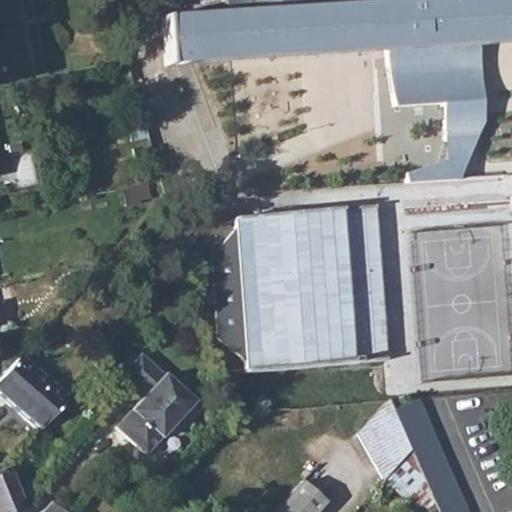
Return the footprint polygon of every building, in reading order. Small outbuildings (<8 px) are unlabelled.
[(0,0),(0,84),(13,81),(29,78),(40,76),(48,74),(32,0),(0,0)] [(511,41),(511,0),(435,0),(234,12),(164,17),(160,15),(163,66),(167,66),(167,63),(390,49),(476,44),(511,41)] [(233,0),(234,12),(435,0),(233,0)] [(476,44),(390,49),(394,106),(437,103),(481,100),(476,44)] [(48,74),(40,76),(42,87),(67,82),(64,71),(48,74)] [(29,78),(13,81),(16,95),(33,91),(29,78)] [(481,100),(437,103),(445,158),(403,168),(404,183),(454,178),(483,122),(481,100)] [(126,130),(133,157),(150,153),(143,127),(126,130)] [(24,142),(26,151),(44,147),(42,137),(24,142)] [(8,144),(10,155),(22,152),(20,142),(8,144)] [(171,227),(213,373),(241,370),(241,372),(382,360),(369,205),(228,219),(228,221),(171,227)] [(29,328),(33,337),(43,326),(29,328)] [(0,373),(0,399),(36,431),(40,426),(52,412),(45,406),(51,400),(54,402),(61,393),(17,355),(0,373)] [(113,428),(143,454),(190,402),(137,356),(118,376),(142,397),(113,428)] [(407,448),(436,511),(464,511),(413,397),(384,399),(407,448)] [(355,434),(382,477),(407,448),(384,399),(355,434)] [(45,406),(52,412),(58,406),(54,402),(51,400),(45,406)] [(17,452),(26,458),(45,436),(43,434),(47,430),(40,426),(36,431),(17,452)] [(0,468),(0,511),(5,511),(18,498),(3,467),(0,468)] [(142,511),(162,511),(181,491),(169,481),(142,511)] [(313,511),(321,504),(297,482),(270,511),(313,511)] [(61,511),(49,501),(39,511),(61,511)]
